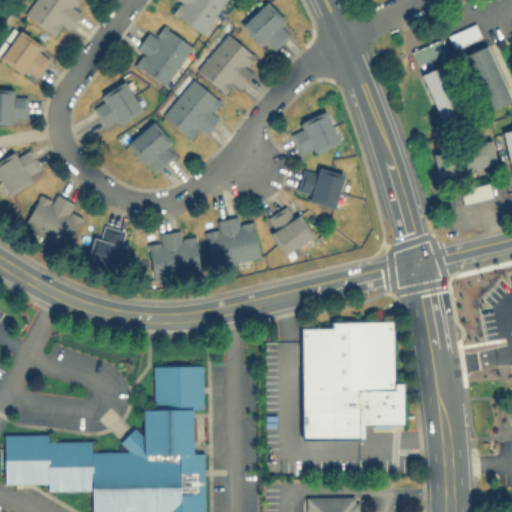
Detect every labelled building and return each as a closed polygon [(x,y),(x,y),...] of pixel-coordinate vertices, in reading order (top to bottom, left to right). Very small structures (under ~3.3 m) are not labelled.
[(32,0),(23,14),(52,34),(58,25),(66,30),(79,11),(72,7),(77,0),(32,0)] [(201,34),(223,0),(178,0),(169,12),(201,34)] [(266,0),(239,23),(260,47),(264,43),(270,50),(292,31),(266,0)] [(452,48),(479,35),(473,22),(446,35),(452,48)] [(164,85),(191,44),(162,25),(155,35),(147,29),(134,48),(141,53),(134,65),(164,85)] [(50,50),(16,29),(0,55),(0,60),(33,79),(50,50)] [(253,54),(225,31),(195,70),(223,92),(230,83),(237,88),(252,69),(245,64),(253,54)] [(444,54),(439,39),(411,49),(416,63),(444,54)] [(509,100),(487,43),(462,53),(484,110),(509,100)] [(438,121),(459,113),(440,64),(419,73),(438,121)] [(203,134),(219,114),(212,109),(219,99),(189,76),(159,114),(188,137),(195,128),(203,134)] [(88,100),(104,128),(143,107),(128,78),(88,100)] [(24,88),(0,88),(0,121),(24,122),(24,88)] [(299,155),(336,142),(325,110),(295,120),(298,129),(291,132),(299,155)] [(125,142),(152,173),(178,151),(151,120),(125,142)] [(511,127),(501,130),(511,180),(511,127)] [(437,177),(496,162),(490,140),(432,154),(437,177)] [(40,173),(25,145),(0,158),(0,182),(5,192),(40,173)] [(332,206),(341,174),(303,164),(294,195),(332,206)] [(491,198),(490,184),(460,186),(461,200),(491,198)] [(22,227),(66,250),(82,217),(71,211),(74,203),(55,194),(52,200),(39,193),(22,227)] [(260,221),(283,253),(311,235),(289,201),(260,221)] [(252,221),(239,224),(237,215),(215,219),(217,229),(205,231),(212,266),(258,257),(252,221)] [(126,246),(121,244),(124,230),(103,225),(99,238),(93,236),(86,261),(120,269),(126,246)] [(147,243),(152,282),(199,276),(194,235),(179,237),(178,230),(158,232),(159,242),(147,243)] [(302,329),(332,329),(332,321),(395,321),(395,382),(403,382),(403,422),(365,422),(365,440),(302,440),(302,329)] [(4,435),(48,434),(48,440),(90,440),(91,451),(128,450),(119,442),(133,426),(143,435),(143,409),(154,409),(153,365),(202,365),(203,408),(193,408),(194,453),(203,453),(203,511),(92,511),(92,489),(48,490),(48,482),(5,483),(4,435)] [(306,511),(306,497),(357,496),(357,511),(306,511)]
